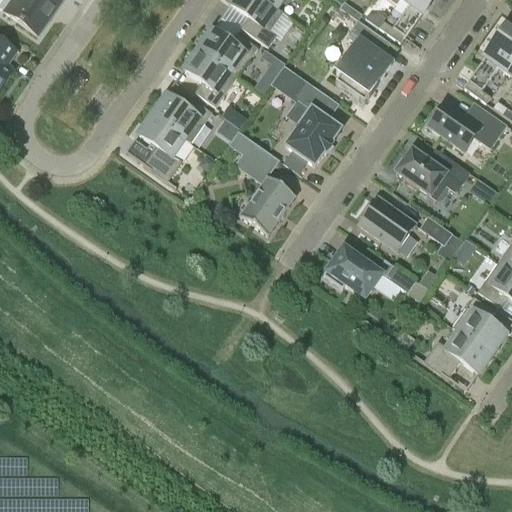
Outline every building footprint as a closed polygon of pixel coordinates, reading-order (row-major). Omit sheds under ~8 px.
[(9,18),(37,38),(63,1),(61,0),(13,0),(19,5),(9,18)] [(276,12),(258,0),(234,0),(229,9),(230,10),(230,9),(247,21),(240,32),(267,51),(275,40),(268,36),(282,16),(277,12),(276,12)] [(258,0),(276,12),(277,12),(284,0),(258,0)] [(338,12),(344,4),(337,0),(329,0),(327,4),(338,12)] [(399,0),(398,2),(399,3),(408,8),(391,32),(382,25),(377,32),(400,48),(433,0),(399,0)] [(399,0),(383,0),(395,8),(399,3),(398,2),(399,0)] [(339,12),(357,25),(361,19),(343,6),(339,12)] [(382,25),(384,22),(380,19),(366,19),(364,22),(377,32),(382,25)] [(363,108),(375,90),(374,90),(390,68),(379,61),(389,48),(356,25),(346,39),(356,46),(334,77),(339,80),(334,87),(363,108)] [(495,71),(502,75),(511,60),(511,38),(510,38),(502,32),(499,38),(500,39),(462,92),(483,107),(488,101),(479,94),(495,71)] [(198,52),(197,54),(236,82),(257,52),(236,37),(228,47),(211,35),(212,35),(211,34),(203,45),(202,44),(197,51),(198,52)] [(0,91),(12,75),(4,69),(15,54),(0,42),(0,91)] [(215,111),(236,82),(197,54),(195,56),(194,56),(189,62),(190,63),(183,74),(184,75),(184,74),(201,86),(194,97),(215,111)] [(285,68),(265,54),(260,61),(280,75),(285,68)] [(511,60),(502,75),(511,82),(511,60)] [(302,85),(291,101),(309,113),(283,149),(313,170),(322,156),(324,157),(331,148),(329,147),(339,133),(326,124),(337,109),(302,85)] [(184,142),(184,143),(190,147),(211,117),(190,102),(183,112),(166,100),(165,99),(157,110),(156,109),(152,116),(153,116),(151,119),(184,142)] [(491,113),(498,118),(503,111),(496,106),(491,113)] [(505,130),(479,111),(469,125),(443,107),(441,109),(439,108),(432,118),(434,120),(426,131),(462,156),(472,142),(489,153),(505,130)] [(511,123),(511,117),(503,111),(498,118),(510,126),(511,123)] [(184,142),(151,119),(149,121),(148,121),(144,127),(145,128),(137,139),(138,139),(155,151),(143,168),(142,169),(165,185),(178,166),(171,161),(184,143),(184,142)] [(237,136),(228,149),(264,175),(274,162),(237,136)] [(400,162),(392,173),(395,175),(394,176),(435,205),(445,191),(454,198),(469,178),(438,156),(430,167),(410,154),(403,164),(400,162)] [(293,201),(258,175),(253,183),(260,188),(238,220),(266,240),(293,201)] [(468,196),(488,207),(495,194),(475,183),(468,196)] [(394,255),(413,229),(376,202),(371,209),(368,207),(359,220),(362,222),(357,229),(394,255)] [(450,239),(426,221),(418,233),(442,250),(450,239)] [(511,245),(497,266),(511,277),(511,245)] [(363,303),(380,278),(341,251),(321,279),(340,293),(343,289),(363,303)] [(511,277),(497,266),(476,296),(497,311),(505,301),(511,306),(511,277)] [(391,270),(383,281),(406,297),(414,286),(391,270)] [(457,336),(491,359),(492,356),(493,357),(498,351),(497,350),(504,340),(503,339),(486,327),(493,317),(472,302),(450,332),(456,337),(457,336)] [(405,353),(413,343),(402,335),(394,345),(405,353)] [(457,336),(456,337),(444,354),(437,349),(423,368),(446,384),(459,366),(476,378),(477,379),(484,368),(485,369),(489,363),(489,362),(491,359),(457,336)]
